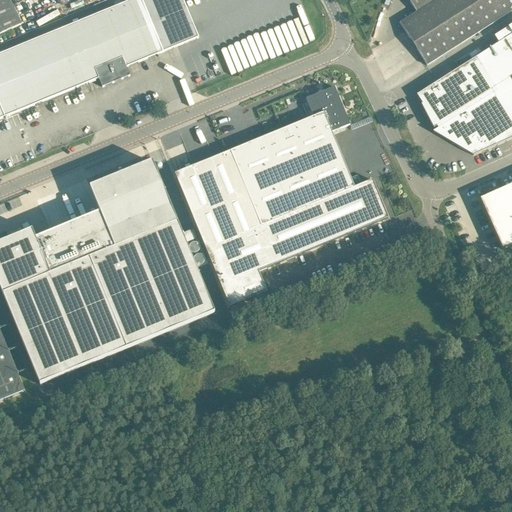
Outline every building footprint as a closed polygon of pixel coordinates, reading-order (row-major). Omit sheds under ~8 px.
[(0,119),(99,79),(102,88),(130,76),(127,68),(199,38),(183,0),(132,0),(0,54),(0,119)] [(0,0),(0,34),(22,24),(9,0),(0,0)] [(511,0),(408,0),(417,13),(400,23),(427,66),(511,10),(511,0)] [(511,95),(511,25),(503,31),(507,38),(476,58),(498,92),(506,86),(511,95)] [(438,129),(498,92),(476,58),(418,95),(417,95),(423,104),(421,105),(434,129),(437,127),(438,129)] [(473,156),(511,139),(511,95),(506,86),(498,92),(438,129),(434,132),(434,131),(433,132),(473,156)] [(350,125),(335,87),(323,92),(323,93),(318,95),(318,94),(306,99),(307,102),(303,104),(309,120),(201,163),(175,174),(229,308),(267,292),(259,272),(388,219),(372,180),(361,185),(357,176),(351,179),(332,133),(350,125)] [(32,231),(0,244),(0,288),(40,385),(214,313),(152,162),(90,188),(100,214),(36,240),(32,231)] [(511,184),(480,199),(503,250),(511,246),(511,184)] [(0,401),(24,392),(0,333),(0,401)]
